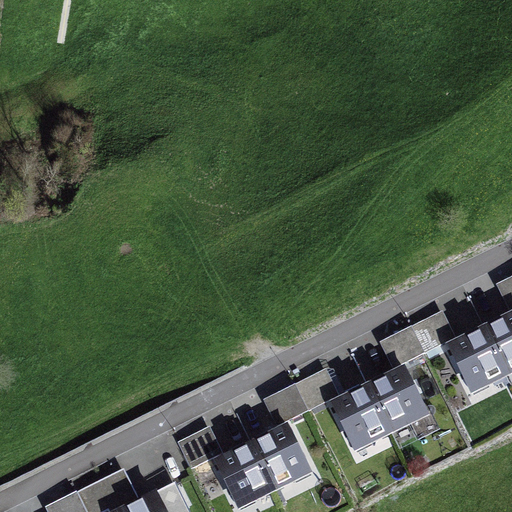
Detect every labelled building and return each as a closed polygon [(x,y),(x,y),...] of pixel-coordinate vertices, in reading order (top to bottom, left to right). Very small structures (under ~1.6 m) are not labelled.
[(511,276),(496,284),(509,311),(511,309),(511,276)] [(511,311),(447,343),(470,394),(511,374),(511,311)] [(443,312),(380,342),(393,368),(455,336),(443,312)] [(406,365),(330,403),(355,452),(391,437),(430,416),(406,365)] [(327,370),(264,400),(276,426),(338,395),(327,370)] [(288,423),(214,460),(240,509),(313,474),(288,423)] [(210,428),(178,443),(192,468),(223,453),(210,428)] [(123,470),(45,507),(47,511),(106,511),(137,497),(123,470)] [(190,511),(176,483),(115,511),(190,511)]
